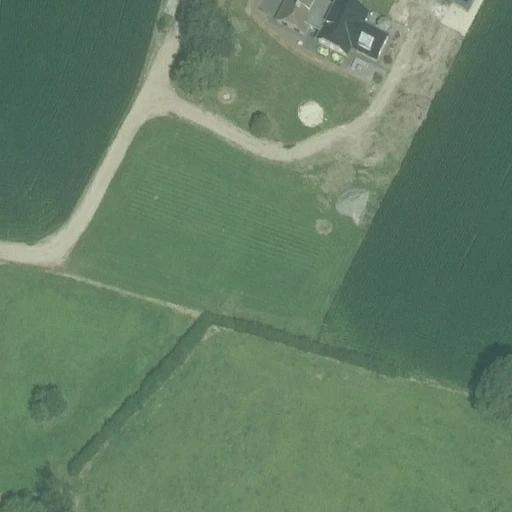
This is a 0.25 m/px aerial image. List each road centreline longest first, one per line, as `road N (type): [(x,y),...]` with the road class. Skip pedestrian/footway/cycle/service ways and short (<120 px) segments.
road 1 (track): [(392,80),(361,127),(289,154),(149,95)]
road 2 (track): [(149,95),(68,234),(46,251),(0,251)]
